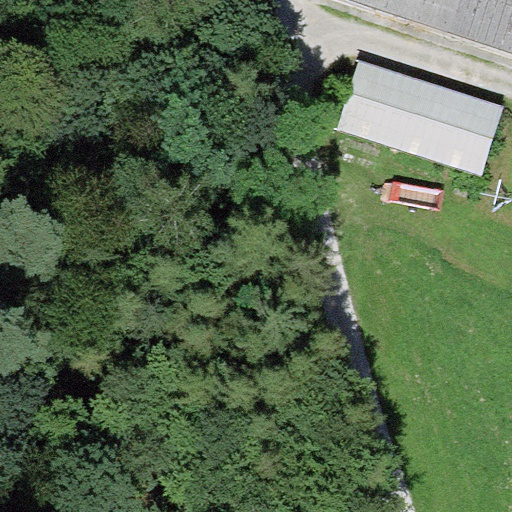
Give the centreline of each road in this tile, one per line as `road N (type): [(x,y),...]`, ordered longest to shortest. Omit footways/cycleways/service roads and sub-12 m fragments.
road 1 (track): [(390,511),(309,240),(271,0)]
road 2 (track): [(0,262),(173,68)]
